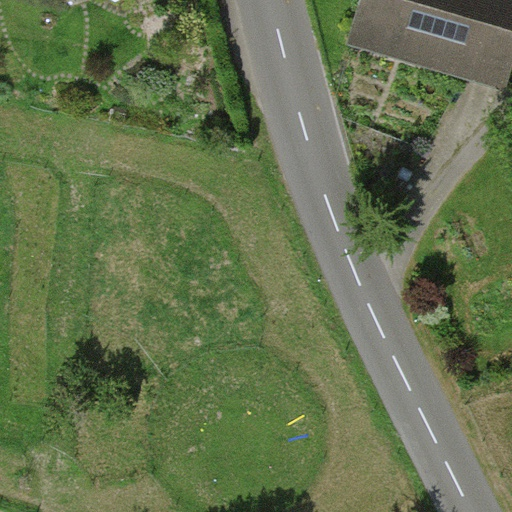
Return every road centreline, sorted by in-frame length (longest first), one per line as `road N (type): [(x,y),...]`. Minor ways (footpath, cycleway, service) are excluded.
road 1 (tertiary): [(359,281),(272,0)]
road 2 (tertiary): [(473,511),(359,281)]
road 3 (residential): [(359,281),(396,263),(511,89)]
